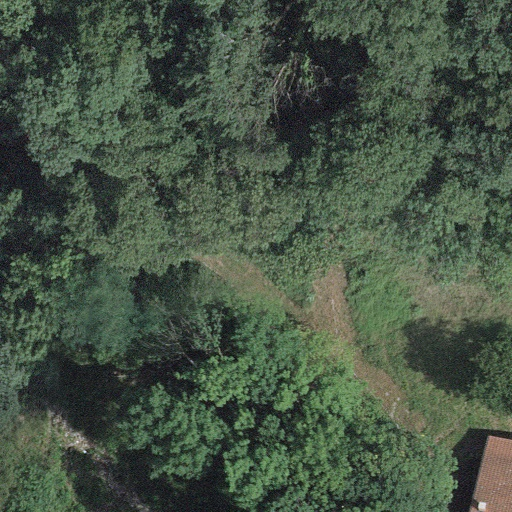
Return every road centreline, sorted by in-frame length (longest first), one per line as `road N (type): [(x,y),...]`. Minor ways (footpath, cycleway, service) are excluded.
road 1 (track): [(395,480),(268,310),(113,164)]
road 2 (track): [(75,114),(0,14)]
